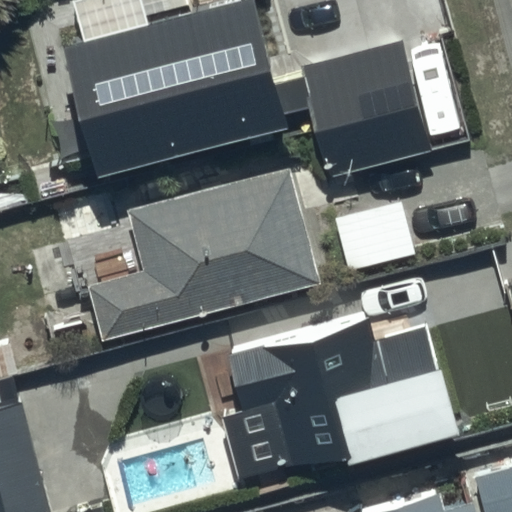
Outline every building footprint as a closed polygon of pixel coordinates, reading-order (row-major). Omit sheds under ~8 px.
[(255,0),(236,0),(64,46),(99,176),(285,126),(281,114),(309,106),(328,176),(432,148),(402,38),(302,65),(305,74),(277,81),(255,0)] [(86,278),(101,332),(316,273),(284,158),(128,201),(145,261),(86,278)] [(366,309),(226,347),(241,402),(270,394),(287,455),(342,440),(344,447),(452,417),(425,321),(373,335),(366,309)] [(9,336),(0,337),(0,368),(15,366),(9,336)] [(20,393),(0,397),(0,511),(44,511),(51,510),(20,393)] [(511,511),(511,459),(474,470),(485,511),(511,511)] [(348,511),(475,511),(469,490),(442,498),(436,478),(346,504),(348,511)]
